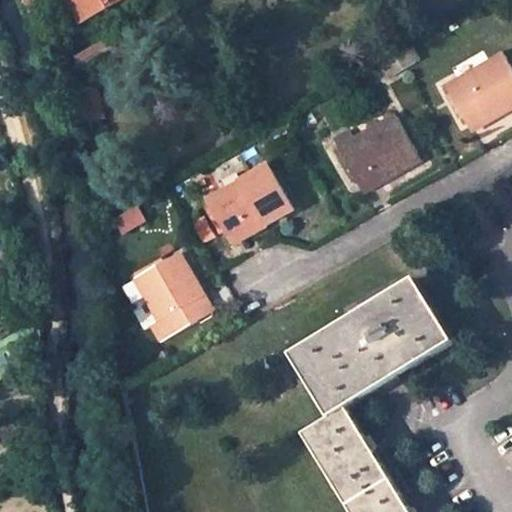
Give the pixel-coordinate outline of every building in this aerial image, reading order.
[(75,0),(76,1),(86,19),(121,0),(75,0)] [(78,23),(86,19),(76,1),(69,5),(78,23)] [(385,62),(392,74),(403,68),(415,61),(408,48),(396,56),(385,62)] [(446,87),(467,124),(483,115),(486,121),(511,106),(511,69),(503,55),(446,87)] [(78,123),(102,118),(88,59),(64,72),(71,90),(78,123)] [(486,121),(483,115),(467,124),(470,130),(486,121)] [(375,179),(378,183),(420,159),(395,116),(353,140),(348,131),(332,140),(336,150),(332,152),(349,182),(354,180),(359,188),(375,179)] [(247,228),(250,234),(292,211),(266,166),(208,199),(230,237),(247,228)] [(91,198),(96,230),(124,214),(122,193),(91,198)] [(230,237),(233,243),(250,234),(247,228),(230,237)] [(186,305),(202,296),(178,255),(135,280),(159,321),(151,325),(161,341),(195,322),(186,305)] [(367,396),(398,377),(455,341),(417,278),(293,353),(332,417),(346,408),(367,396)] [(352,511),(410,511),(346,408),(332,417),(305,434),(352,511)]
